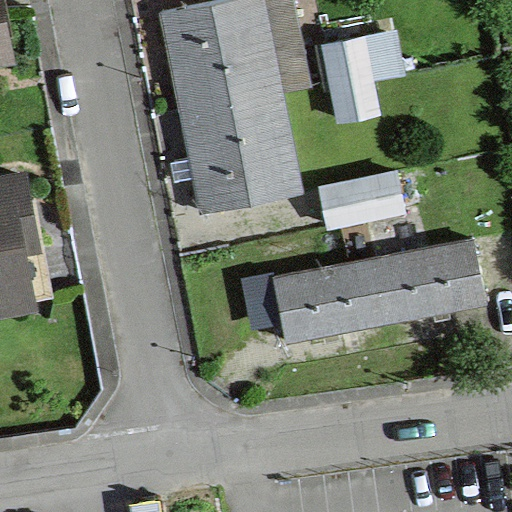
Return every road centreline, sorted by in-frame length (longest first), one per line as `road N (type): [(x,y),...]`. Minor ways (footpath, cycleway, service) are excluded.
road 1 (residential): [(170,454),(85,0)]
road 2 (residential): [(511,412),(170,454)]
road 3 (residential): [(170,454),(0,480)]
